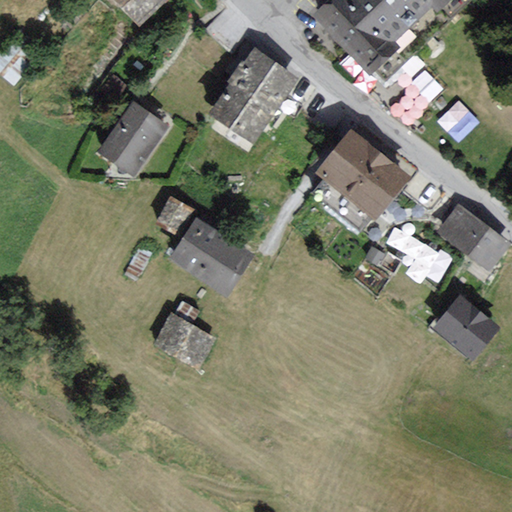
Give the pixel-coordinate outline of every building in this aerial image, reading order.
[(118,0),(137,19),(156,0),(118,0)] [(437,0),(333,0),(319,14),(370,66),(437,0)] [(41,50),(23,34),(0,60),(0,71),(13,82),(41,50)] [(291,77),(253,52),(247,63),(215,111),(253,135),(291,77)] [(164,127),(135,105),(102,151),(131,172),(151,145),(164,127)] [(381,153),(352,131),(320,172),(376,215),(408,175),(381,153)] [(192,209),(172,200),(161,224),(180,233),(192,209)] [(475,219),(460,208),(442,232),(487,266),(505,241),(475,219)] [(224,236),(198,220),(174,259),(227,291),(251,252),(224,236)] [(149,254),(141,249),(127,272),(135,277),(149,254)] [(478,315),(458,298),(437,324),(473,354),(495,328),(478,315)] [(193,328),(174,318),(159,345),(198,365),(212,338),(193,328)]
